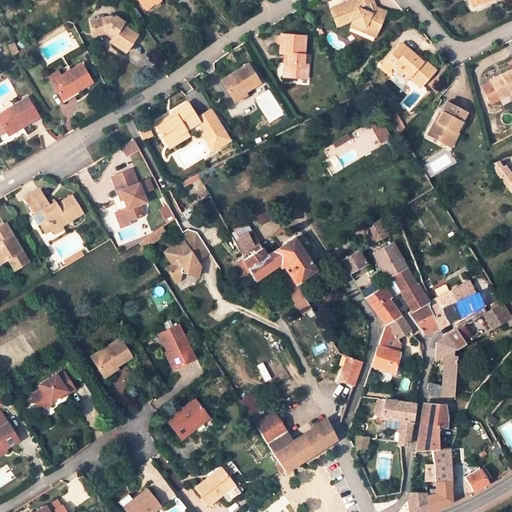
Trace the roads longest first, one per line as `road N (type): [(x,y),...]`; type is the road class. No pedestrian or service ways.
road 1 (residential): [(0,185),(296,0)]
road 2 (residential): [(370,511),(342,458),(342,437),(377,325),(343,278)]
road 3 (residential): [(389,511),(404,496),(430,338),(482,308)]
road 4 (residential): [(148,410),(0,511)]
road 5 (residential): [(410,0),(452,51),(511,27)]
